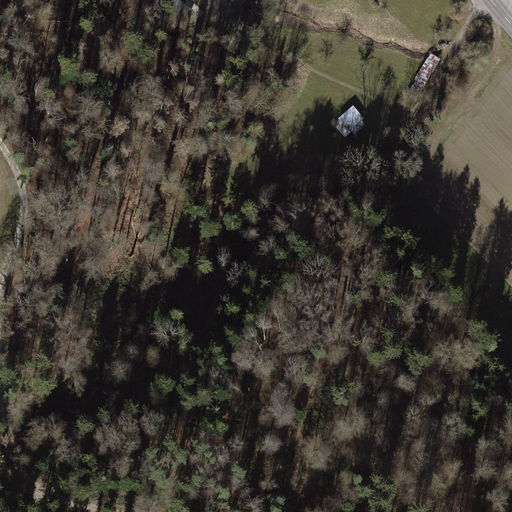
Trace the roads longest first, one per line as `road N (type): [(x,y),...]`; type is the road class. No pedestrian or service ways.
road 1 (track): [(115,511),(19,477),(5,442),(0,384)]
road 2 (track): [(0,287),(24,208),(0,144)]
